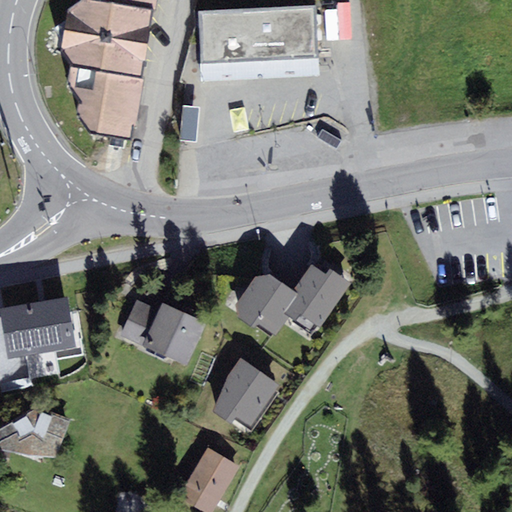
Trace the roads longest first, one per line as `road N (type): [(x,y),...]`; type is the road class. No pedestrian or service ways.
road 1 (tertiary): [(80,191),(135,213),(204,218),(511,162)]
road 2 (unknown): [(116,208),(178,0)]
road 3 (tertiary): [(17,0),(8,63),(14,97),(40,149),(80,191)]
